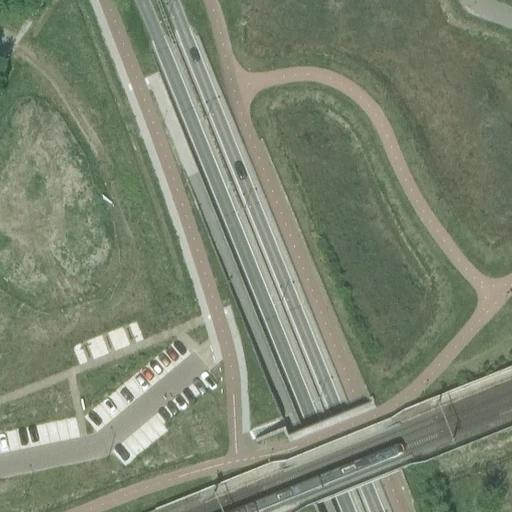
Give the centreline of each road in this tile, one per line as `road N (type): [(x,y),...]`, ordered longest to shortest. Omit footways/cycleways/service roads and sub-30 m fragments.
road 1 (tertiary): [(137,0),(343,511)]
road 2 (tertiary): [(375,511),(173,0)]
road 3 (unclassified): [(0,466),(100,446),(201,363)]
